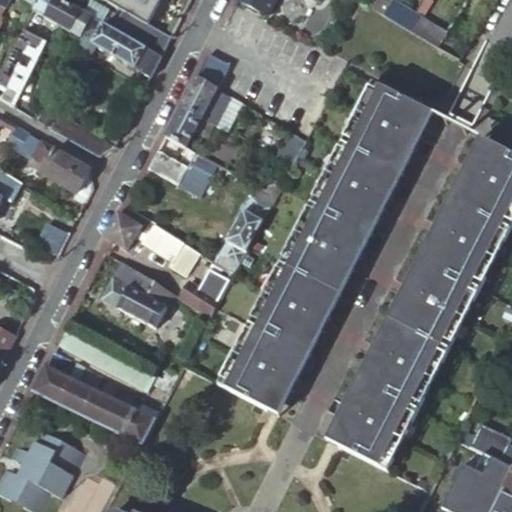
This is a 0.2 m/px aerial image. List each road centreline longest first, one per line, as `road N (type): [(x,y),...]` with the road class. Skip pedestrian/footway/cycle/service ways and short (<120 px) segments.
road 1 (unclassified): [(212,0),(64,284)]
road 2 (unclassified): [(64,284),(0,409)]
road 3 (unknown): [(197,30),(317,94)]
